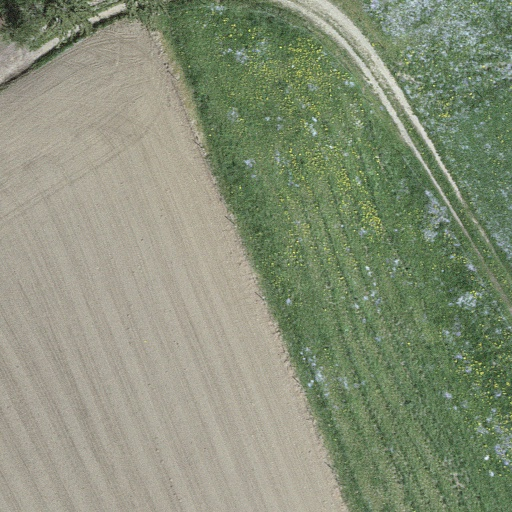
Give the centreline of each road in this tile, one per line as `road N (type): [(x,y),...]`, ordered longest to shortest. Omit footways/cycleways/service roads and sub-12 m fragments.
road 1 (track): [(303,0),(341,24),(369,60),(511,310)]
road 2 (track): [(0,65),(115,0)]
